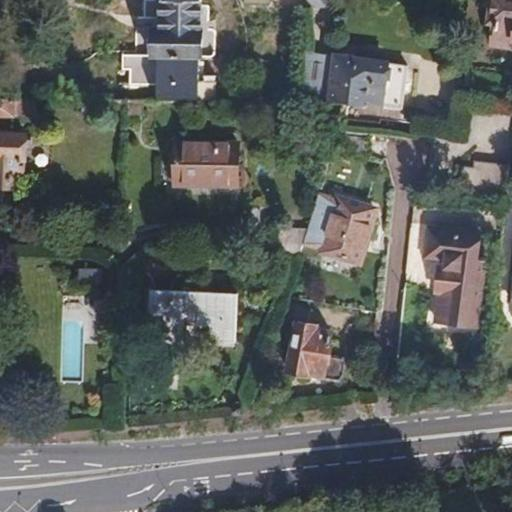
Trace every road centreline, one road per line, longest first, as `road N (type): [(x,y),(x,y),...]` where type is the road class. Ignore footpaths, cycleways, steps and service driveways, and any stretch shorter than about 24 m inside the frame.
road 1 (primary): [(511,428),(173,463)]
road 2 (primary): [(173,463),(0,463)]
road 3 (primary): [(0,502),(122,488)]
